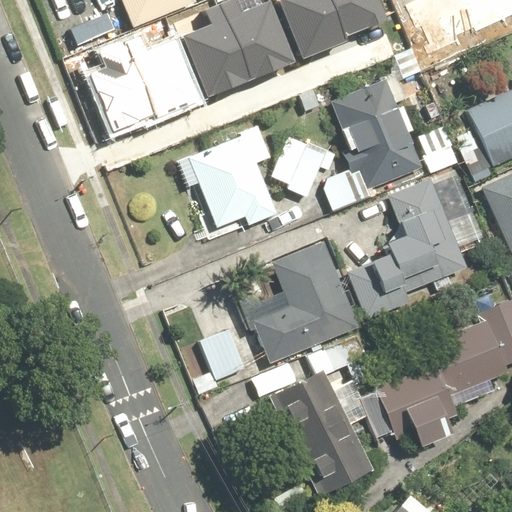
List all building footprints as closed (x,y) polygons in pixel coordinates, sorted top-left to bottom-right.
[(121,0),(133,26),(197,0),(121,0)] [(177,37),(202,101),(294,65),(269,1),(238,13),(232,0),(225,0),(202,9),(208,25),(177,37)] [(278,0),(303,63),(395,28),(384,0),(278,0)] [(141,34),(124,40),(154,115),(195,99),(172,42),(148,52),(141,34)] [(107,66),(90,73),(114,131),(154,115),(124,40),(100,50),(107,66)] [(323,176),(337,208),(461,155),(453,137),(439,143),(435,133),(418,140),(390,74),(332,98),(359,161),(323,176)] [(511,84),(468,104),(490,154),(511,144),(511,84)] [(247,126),(177,155),(190,188),(200,184),(218,226),(247,214),(251,225),(282,212),(247,126)] [(358,295),(367,317),(427,293),(424,285),(471,265),(433,175),(392,192),(408,231),(389,239),(392,247),(370,256),(382,285),(358,295)] [(511,185),(479,198),(511,285),(511,185)] [(219,383),(362,324),(327,239),(274,261),(283,284),(235,304),(243,323),(201,340),(219,383)] [(511,313),(506,299),(475,313),(478,320),(499,369),(511,363),(511,313)] [(430,360),(376,382),(391,420),(408,414),(420,443),(458,428),(430,360)] [(282,362),(242,379),(252,400),(281,387),(285,385),(291,383),(282,362)] [(337,370),(284,392),(324,490),(377,468),(358,423),(375,416),(360,381),(344,387),(337,370)] [(436,511),(407,489),(388,511),(436,511)]
